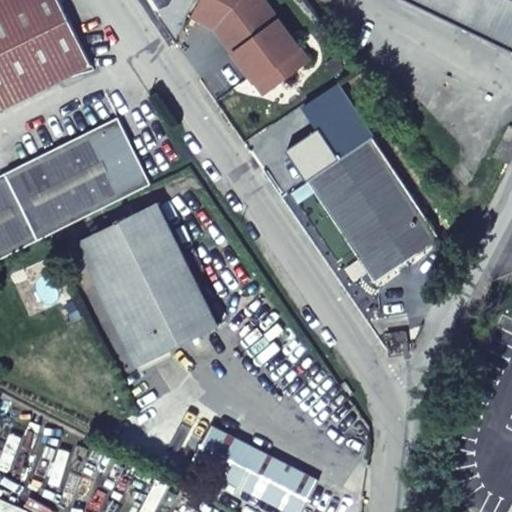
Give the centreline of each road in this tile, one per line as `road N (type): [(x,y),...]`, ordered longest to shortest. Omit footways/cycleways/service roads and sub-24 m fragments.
road 1 (residential): [(387,511),(403,416),(123,0)]
road 2 (unknown): [(203,350),(264,409),(395,469)]
